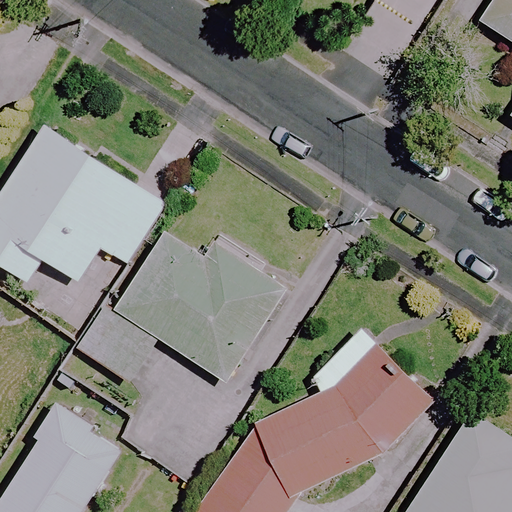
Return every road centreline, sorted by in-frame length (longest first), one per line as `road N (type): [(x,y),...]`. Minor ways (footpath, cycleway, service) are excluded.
road 1 (residential): [(511,250),(128,0)]
road 2 (unknown): [(318,124),(402,0)]
